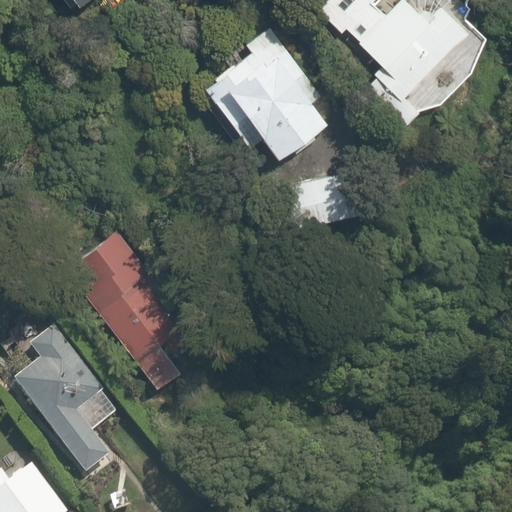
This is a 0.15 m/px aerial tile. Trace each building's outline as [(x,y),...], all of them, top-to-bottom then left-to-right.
[(313,0),(307,7),(335,35),(340,32),(372,63),(371,85),(364,79),(356,87),(394,124),(406,112),(433,100),(416,83),(399,100),(395,96),(459,32),(452,25),(463,15),(448,0),(313,0)] [(295,76),(264,20),(236,40),(245,51),(193,92),(241,149),(251,141),(264,159),(328,112),(305,70),(295,76)] [(331,174),(287,183),(295,226),(340,216),(331,174)] [(56,195),(31,210),(40,226),(65,211),(56,195)] [(146,300),(155,293),(106,226),(63,258),(84,287),(76,293),(146,387),(172,368),(165,359),(172,353),(160,337),(169,331),(146,300)] [(114,412),(98,392),(45,325),(21,344),(35,362),(9,383),(17,394),(13,397),(77,478),(108,454),(90,432),(114,412)] [(64,511),(24,462),(0,481),(0,480),(0,511),(64,511)]
